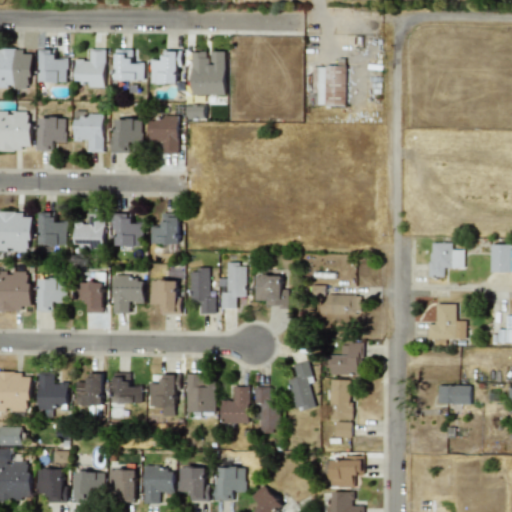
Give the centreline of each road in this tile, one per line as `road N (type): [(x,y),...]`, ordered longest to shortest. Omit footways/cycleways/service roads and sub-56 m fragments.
road 1 (residential): [(398,511),(398,20)]
road 2 (residential): [(0,19),(301,22)]
road 3 (residential): [(0,341),(253,347)]
road 4 (residential): [(0,181),(186,184)]
